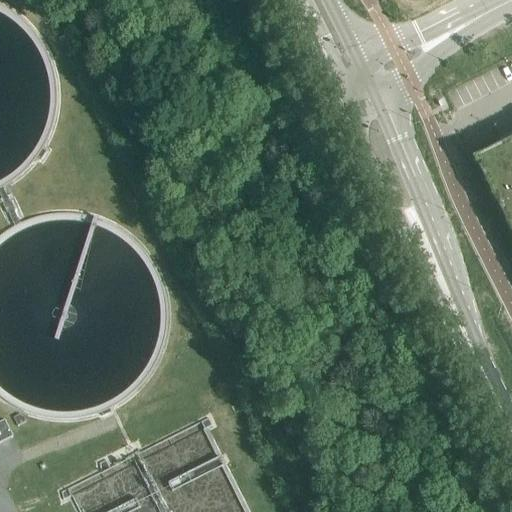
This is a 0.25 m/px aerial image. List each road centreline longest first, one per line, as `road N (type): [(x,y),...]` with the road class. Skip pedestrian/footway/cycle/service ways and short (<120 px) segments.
road 1 (secondary): [(341,85),(397,207),(439,275)]
road 2 (secondary): [(439,275),(371,85)]
road 3 (secondary): [(439,275),(511,430)]
